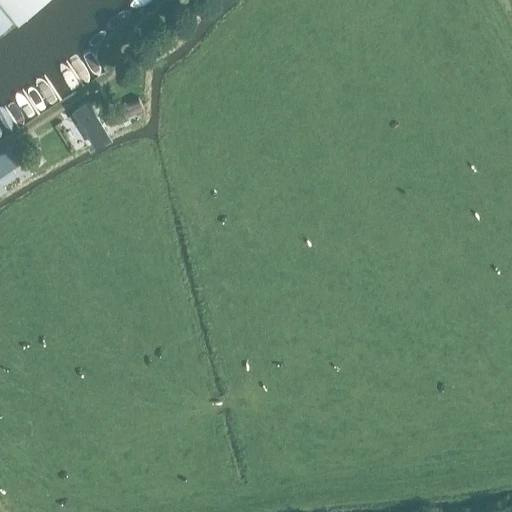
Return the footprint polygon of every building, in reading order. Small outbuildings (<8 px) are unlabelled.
[(0,0),(0,17),(7,26),(18,16),(2,0),(0,0)] [(53,88),(20,110),(27,122),(61,99),(53,88)] [(75,104),(97,143),(113,134),(91,95),(75,104)] [(62,116),(75,150),(92,144),(79,110),(62,116)] [(0,175),(3,180),(23,169),(10,145),(0,150),(0,175)]
